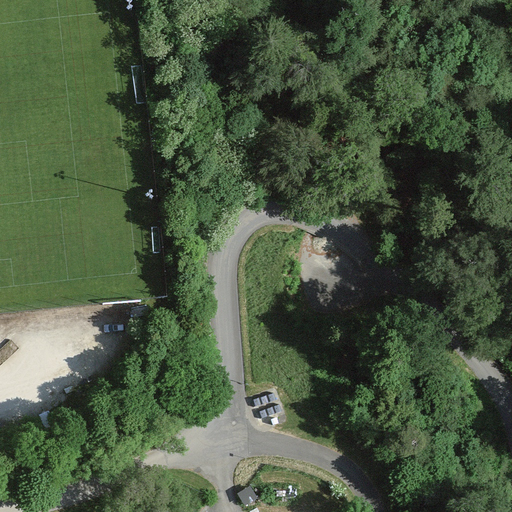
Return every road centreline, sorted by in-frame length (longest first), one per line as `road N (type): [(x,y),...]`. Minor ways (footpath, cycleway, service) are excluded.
road 1 (residential): [(221,427),(230,230),(274,202),(341,222),(511,372)]
road 2 (motorway): [(0,47),(110,331),(198,511)]
road 3 (residential): [(6,511),(143,471),(221,427)]
road 4 (residential): [(372,511),(338,465),(221,427)]
